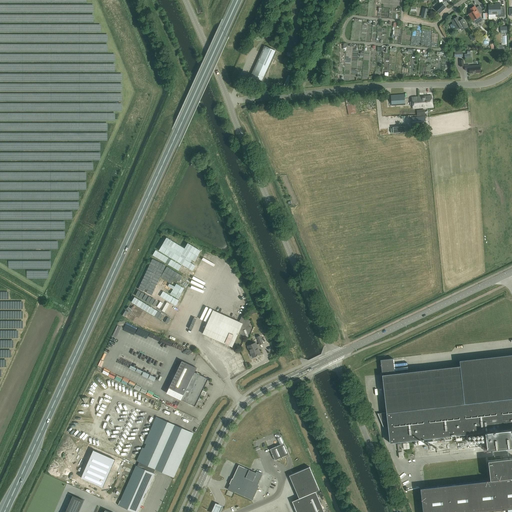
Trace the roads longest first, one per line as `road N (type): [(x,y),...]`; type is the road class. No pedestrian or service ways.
road 1 (trunk): [(4,511),(238,0)]
road 2 (unclassified): [(228,101),(477,84),(511,67)]
road 3 (tertiary): [(228,101),(314,311)]
road 4 (tertiary): [(187,511),(241,406),(333,356)]
road 5 (tertiary): [(333,356),(511,272)]
road 6 (unclassified): [(397,511),(341,376)]
road 7 (unknown): [(391,442),(401,457),(511,444)]
